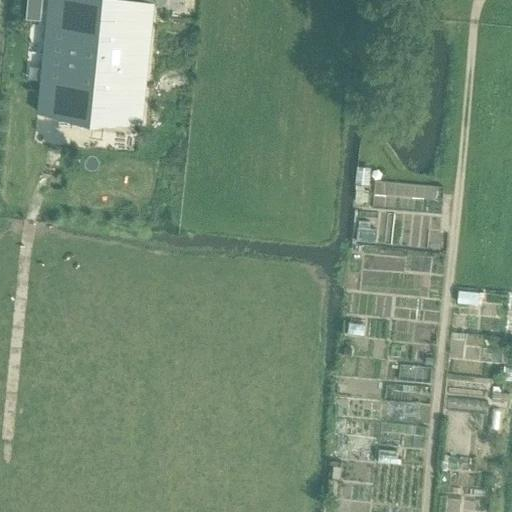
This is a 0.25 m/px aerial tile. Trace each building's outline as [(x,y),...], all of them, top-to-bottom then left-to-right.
[(47,0),(36,111),(140,122),(152,3),(164,4),(163,0),(47,0)] [(26,11),(25,19),(39,21),(40,12),(26,11)] [(356,166),(354,182),(367,184),(369,167),(356,166)] [(354,184),(353,200),(367,202),(368,190),(363,190),(364,185),(354,184)] [(501,371),(500,379),(510,380),(511,372),(501,371)] [(491,392),(490,401),(502,402),(503,401),(508,401),(508,393),(491,392)] [(337,480),(338,468),(331,467),(329,479),(337,480)] [(323,495),(324,495),(331,495),(332,487),(325,487),(324,487),(323,495)]
